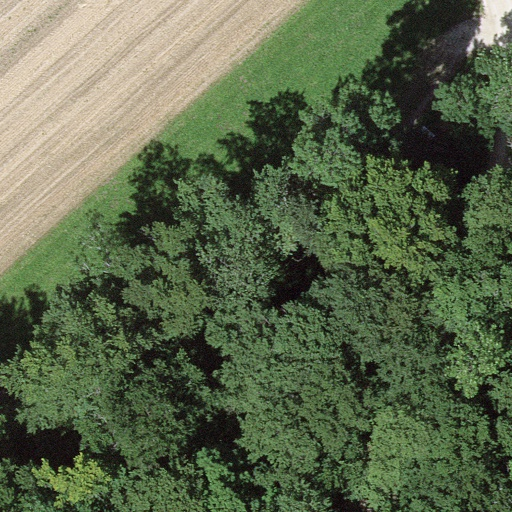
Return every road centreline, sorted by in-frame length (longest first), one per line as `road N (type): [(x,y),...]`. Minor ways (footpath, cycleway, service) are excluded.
road 1 (track): [(511,13),(285,139),(0,355)]
road 2 (track): [(356,511),(484,220),(511,131)]
